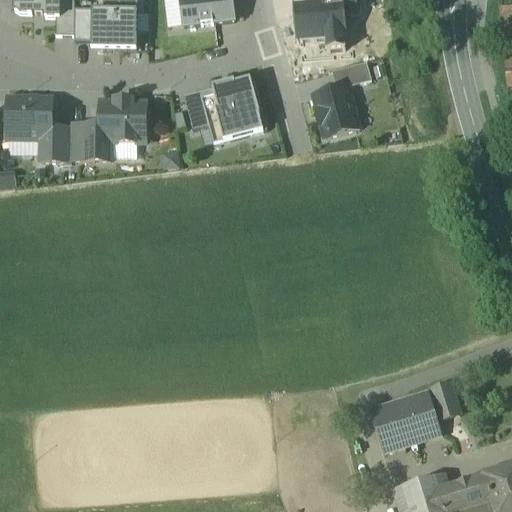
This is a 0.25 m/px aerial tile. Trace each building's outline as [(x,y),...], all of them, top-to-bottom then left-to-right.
[(60,0),(16,0),(16,23),(59,23),(61,23),(61,9),(60,0)] [(136,0),(104,0),(104,16),(91,17),(92,47),(92,54),(137,54),(136,0)] [(189,0),(186,0),(183,1),(187,36),(241,29),(237,0),(189,0)] [(322,8),(293,10),(296,47),(326,44),(327,56),(345,54),(344,42),(347,42),(345,20),(358,19),(357,5),(322,8)] [(74,9),(61,9),(61,23),(59,23),(59,42),(74,42),(74,17),(74,9)] [(511,10),(499,11),(501,38),(511,37),(511,10)] [(91,17),(74,17),(74,42),(74,47),(92,47),(91,17)] [(370,69),(335,77),(339,93),(353,90),(374,85),(370,69)] [(269,138),(255,86),(215,97),(217,104),(206,106),(213,133),(218,152),(269,138)] [(339,93),(310,100),(322,146),(365,135),(353,90),(339,93)] [(193,139),(213,133),(206,106),(217,104),(215,97),(183,105),(193,139)] [(55,107),(7,108),(7,149),(42,148),(55,149),(55,137),(55,107)] [(149,109),(101,108),(100,134),(100,153),(114,153),(148,154),(149,109)] [(100,153),(100,134),(74,133),(73,169),(114,170),(114,153),(100,153)] [(55,149),(42,148),(41,171),(71,171),(71,137),(55,137),(55,149)] [(430,399),(371,417),(383,457),(442,439),(430,399)] [(511,511),(511,472),(484,481),(485,482),(448,494),(453,511),(468,511),(492,505),(494,511),(511,511)] [(444,480),(395,495),(400,511),(453,511),(448,494),(444,480)]
